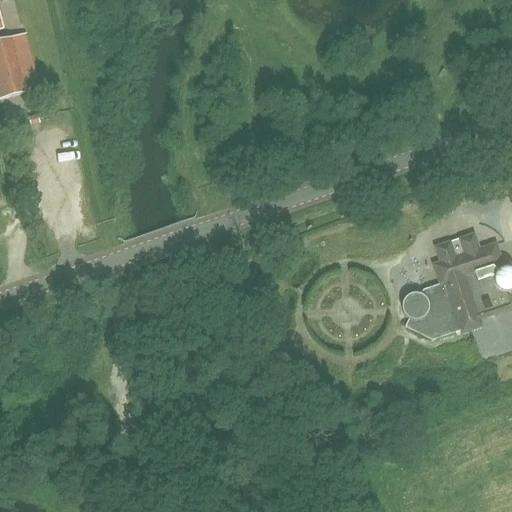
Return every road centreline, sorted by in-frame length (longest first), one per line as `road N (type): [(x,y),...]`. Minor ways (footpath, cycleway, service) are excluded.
road 1 (tertiary): [(0,300),(511,124)]
road 2 (track): [(0,404),(125,376),(169,511)]
road 3 (track): [(56,0),(102,215)]
road 4 (track): [(106,233),(125,376)]
